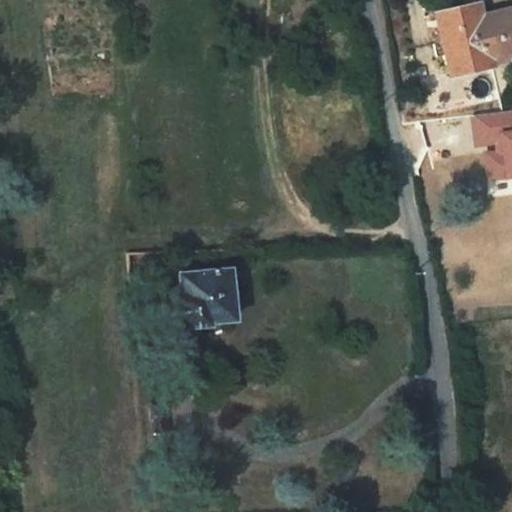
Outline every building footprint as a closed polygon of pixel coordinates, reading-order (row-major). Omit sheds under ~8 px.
[(492,16),(511,10),(511,3),(490,9),(492,16)] [(511,56),(511,10),(492,16),(479,19),(477,8),(435,19),(451,78),(509,64),(509,58),(511,56)] [(505,154),(486,156),(489,179),(508,177),(511,177),(511,112),(473,117),(477,145),(504,141),(505,154)] [(236,349),(234,311),(231,301),(184,305),(188,358),(207,356),(208,353),(236,349)] [(170,463),(167,432),(155,434),(158,464),(170,463)]
